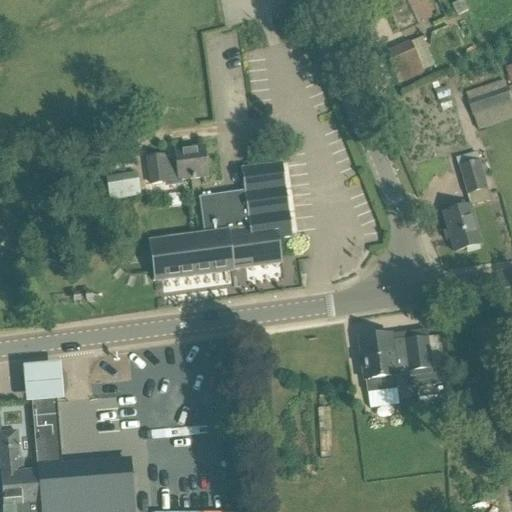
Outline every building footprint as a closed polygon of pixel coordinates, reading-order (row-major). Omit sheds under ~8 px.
[(398,86),(424,74),(423,71),(434,66),(422,38),(385,54),(398,86)] [(511,120),(511,105),(504,82),(466,94),(478,131),(511,120)] [(447,88),(435,92),(438,101),(450,97),(447,88)] [(163,158),(147,159),(151,185),(164,184),(165,189),(183,187),(182,181),(206,178),(203,148),(174,151),(175,159),(163,160),(163,158)] [(134,149),(106,152),(113,201),(141,197),(134,149)] [(445,242),(449,240),(453,254),(482,245),(471,208),(490,202),(487,191),(480,161),(458,168),(466,197),(467,197),(469,206),(441,215),(446,231),(441,233),(445,242)] [(242,171),(245,193),(199,199),(204,236),(151,243),(156,283),(231,272),(231,271),(237,270),(282,264),(279,239),(291,238),(281,165),(242,171)] [(391,336),(358,341),(363,382),(365,381),(366,395),(397,391),(395,377),(396,377),(396,376),(407,374),(410,388),(433,384),(432,376),(431,371),(432,371),(432,370),(446,368),(442,338),(406,342),(405,335),(391,336)] [(63,361),(26,364),(27,379),(28,402),(66,399),(65,376),(63,361)] [(16,432),(0,433),(0,470),(3,506),(16,505),(40,503),(40,511),(133,511),(130,464),(60,469),(55,400),(32,401),(37,471),(22,473),(21,459),(18,459),(16,432)]
